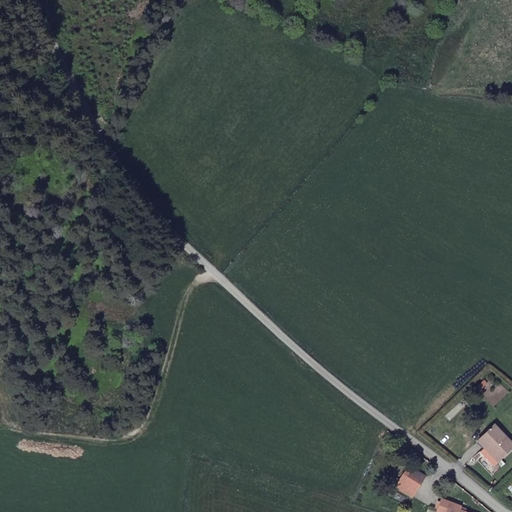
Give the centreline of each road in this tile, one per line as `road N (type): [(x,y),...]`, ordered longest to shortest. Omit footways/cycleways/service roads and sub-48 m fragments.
road 1 (residential): [(30,0),(142,198),(348,393),(501,511)]
road 2 (track): [(216,274),(189,288),(155,412),(140,431),(110,439),(0,424)]
